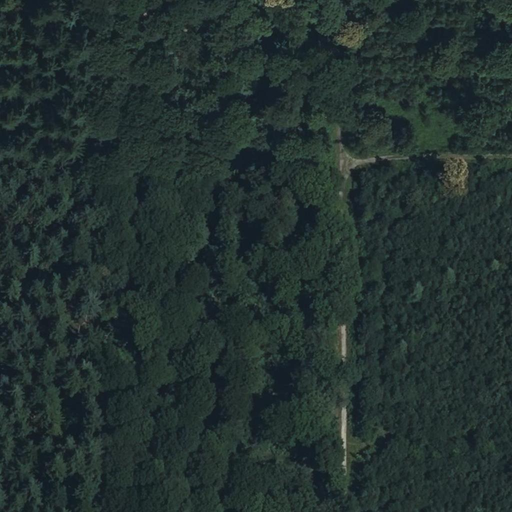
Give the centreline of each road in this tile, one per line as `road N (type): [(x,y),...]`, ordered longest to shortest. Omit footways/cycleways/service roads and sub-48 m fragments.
road 1 (track): [(334,0),(339,511)]
road 2 (track): [(334,171),(379,152),(511,154)]
